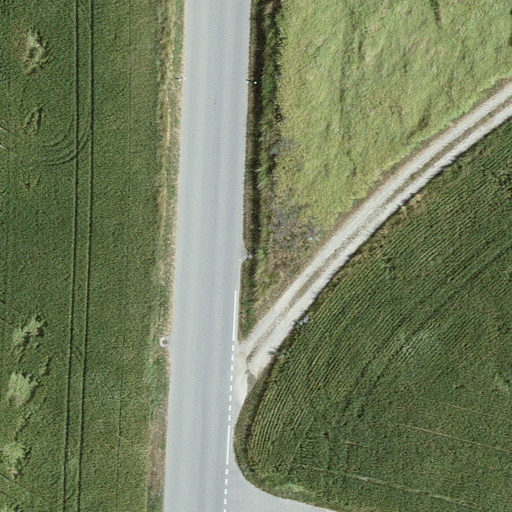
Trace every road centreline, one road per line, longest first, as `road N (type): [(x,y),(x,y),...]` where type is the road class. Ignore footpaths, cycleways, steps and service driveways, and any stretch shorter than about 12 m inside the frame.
road 1 (tertiary): [(224,0),(210,511)]
road 2 (track): [(212,441),(254,368),(369,222),(511,111)]
